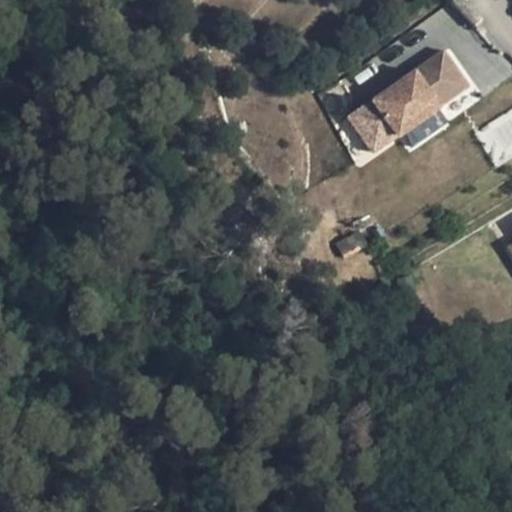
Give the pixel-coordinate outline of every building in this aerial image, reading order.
[(167,0),(184,8),(184,7),(186,0),(167,0)] [(424,20),(344,77),(362,108),(447,60),(424,20)] [(447,60),(362,108),(375,131),(394,120),(460,84),(447,60)] [(375,131),(362,108),(331,125),(360,175),(389,158),(375,131)] [(375,131),(389,158),(409,148),(394,120),(375,131)] [(365,234),(375,265),(399,258),(389,228),(365,234)] [(365,234),(341,241),(351,272),(375,265),(365,234)]
